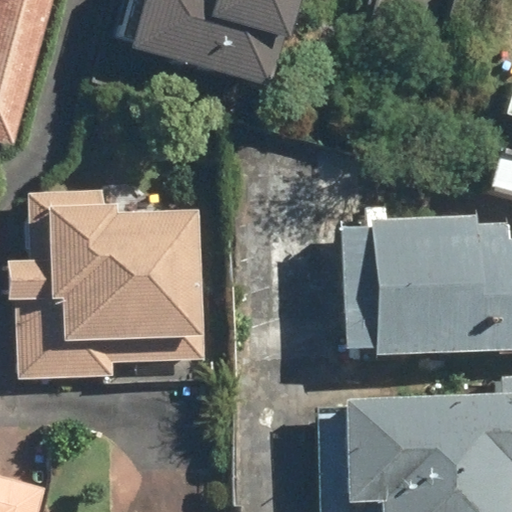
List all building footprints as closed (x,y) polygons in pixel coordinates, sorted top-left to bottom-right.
[(0,0),(0,127),(36,0),(0,0)] [(110,0),(94,67),(239,104),(254,46),(250,45),(260,0),(110,0)] [(340,28),(297,18),(281,86),(416,118),(444,0),(357,0),(356,9),(345,7),(340,28)] [(511,206),(511,239),(511,229),(461,231),(460,215),(424,216),(424,210),(314,215),(314,220),(287,222),(293,343),(318,342),(319,349),(503,341),(503,359),(511,358),(511,62),(502,71),(477,64),(468,73),(459,105),(486,112),(479,138),(460,131),(451,141),(448,140),(436,187),(511,206)] [(0,372),(1,389),(96,385),(95,371),(193,367),(186,219),(94,223),(93,198),(10,202),(13,275),(0,275),(0,372)] [(476,409),(307,418),(312,511),(491,511),(490,481),(511,479),(511,388),(475,390),(476,409)] [(0,511),(35,511),(44,480),(0,468),(0,511)]
